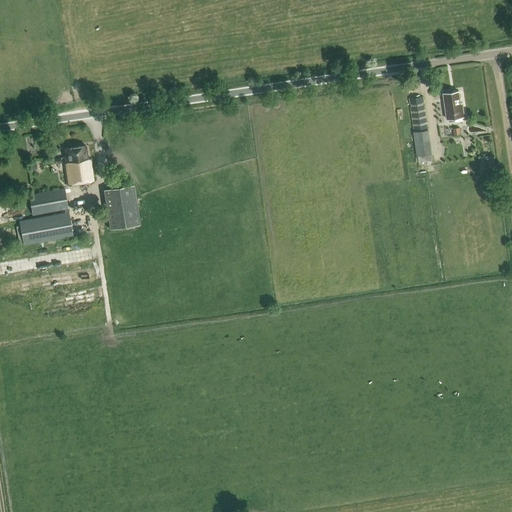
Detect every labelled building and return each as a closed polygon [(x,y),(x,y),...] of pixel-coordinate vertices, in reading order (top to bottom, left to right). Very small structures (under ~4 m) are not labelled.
[(448,120),(464,117),(462,104),(461,104),(460,92),(444,94),(448,120)] [(417,157),(432,155),(428,130),(427,130),(423,97),(411,99),(415,131),(414,131),(417,157)] [(67,185),(94,181),(90,159),(87,160),(85,146),(65,150),(66,157),(65,158),(66,163),(64,164),(67,185)] [(492,167),(491,155),(482,156),(484,169),(492,167)] [(103,189),(108,225),(109,228),(138,223),(132,185),(103,189)] [(65,213),(20,221),(24,245),(73,237),(68,209),(65,188),(48,191),(48,192),(29,195),(33,215),(64,210),(65,213)]
